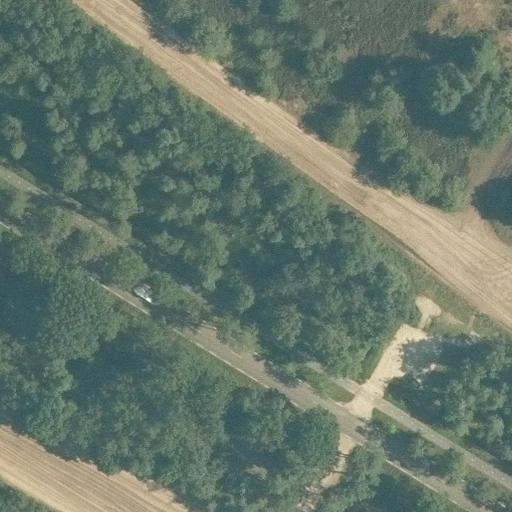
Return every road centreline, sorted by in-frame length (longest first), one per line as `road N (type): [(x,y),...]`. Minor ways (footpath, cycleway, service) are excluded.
road 1 (tertiary): [(503,511),(0,203)]
road 2 (track): [(511,289),(112,0)]
road 3 (track): [(139,511),(0,423)]
